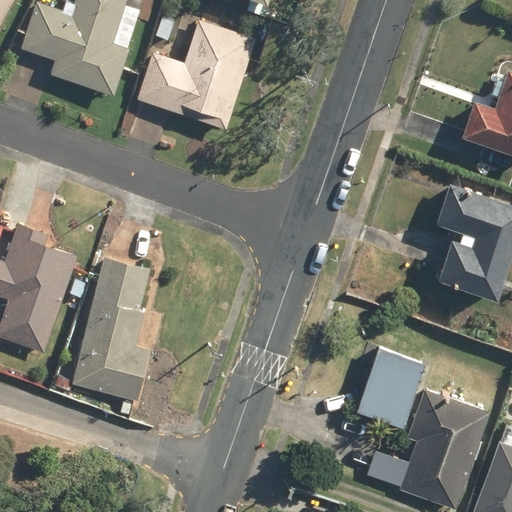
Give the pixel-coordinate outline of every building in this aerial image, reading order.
[(0,0),(0,26),(13,0),(0,0)] [(130,1),(129,0),(63,0),(61,6),(41,0),(35,0),(21,48),(56,58),(52,72),(117,91),(143,5),(130,1)] [(185,58),(155,49),(139,99),(229,127),(257,37),(198,18),(185,58)] [(511,67),(509,66),(496,105),(475,98),(462,134),(511,151),(511,67)] [(511,202),(449,181),(435,219),(464,229),(460,238),(451,235),(438,275),(499,295),(511,256),(511,202)] [(76,251),(47,243),(50,231),(18,222),(8,256),(0,253),(0,291),(8,294),(0,322),(0,337),(46,351),(76,251)] [(141,399),(162,312),(143,307),(153,268),(106,257),(75,382),(141,399)] [(425,357),(379,342),(357,407),(403,423),(425,357)] [(375,446),(367,472),(400,483),(399,488),(457,506),(489,406),(424,385),(408,434),(416,437),(410,457),(375,446)]
